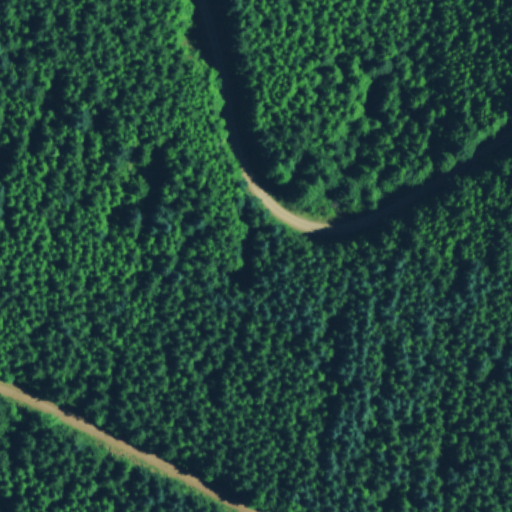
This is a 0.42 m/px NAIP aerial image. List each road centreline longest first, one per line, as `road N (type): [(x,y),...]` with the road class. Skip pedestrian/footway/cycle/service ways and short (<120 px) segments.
road 1 (track): [(511,136),(375,219),(333,228),(295,216),(268,195),(248,160),(206,0)]
road 2 (track): [(0,390),(257,511)]
